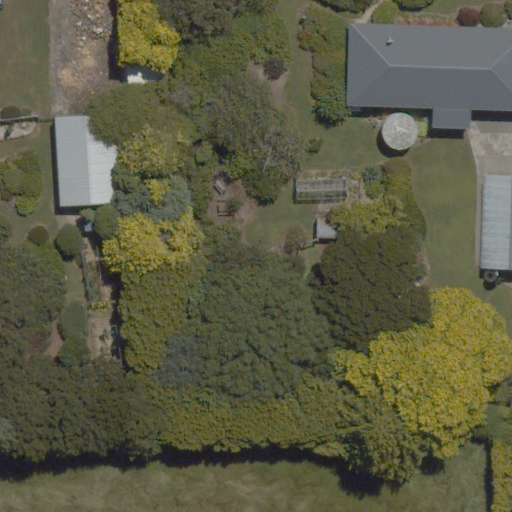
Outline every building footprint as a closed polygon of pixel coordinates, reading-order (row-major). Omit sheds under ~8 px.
[(511,119),(511,33),(347,31),(346,117),(511,119)] [(118,125),(56,127),(58,213),(121,212),(118,125)] [(313,172),(313,237),(348,237),(348,224),(361,224),(361,172),(313,172)] [(511,277),(511,183),(482,184),(486,279),(511,277)] [(103,303),(104,248),(68,247),(67,302),(103,303)]
